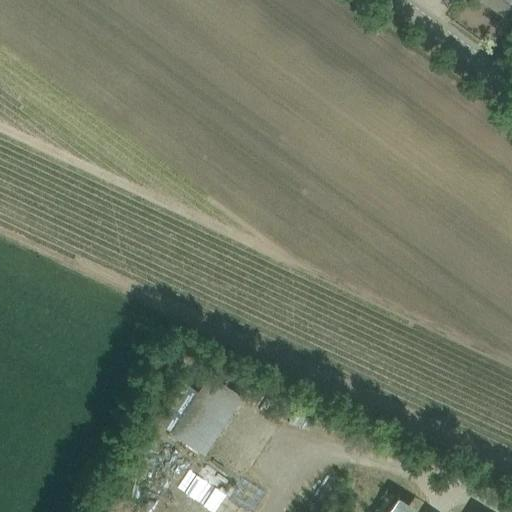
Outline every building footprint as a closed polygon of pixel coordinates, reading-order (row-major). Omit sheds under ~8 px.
[(511,0),(484,0),(502,13),(511,0)] [(204,452),(242,393),(209,372),(197,391),(184,382),(158,421),(204,452)] [(206,483),(230,492),(238,469),(215,460),(206,483)] [(188,501),(205,511),(230,511),(235,505),(199,482),(188,501)] [(384,511),(425,511),(397,493),(384,511)]
